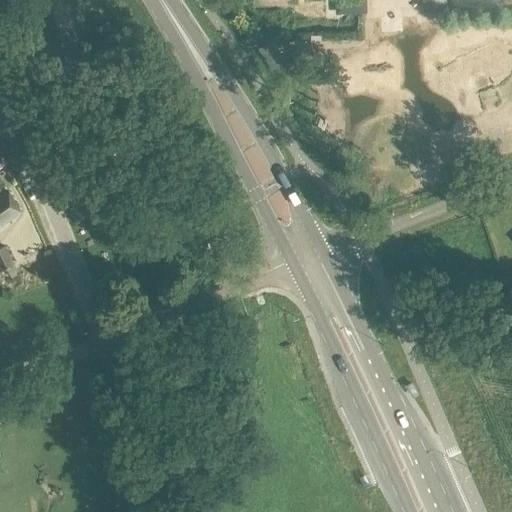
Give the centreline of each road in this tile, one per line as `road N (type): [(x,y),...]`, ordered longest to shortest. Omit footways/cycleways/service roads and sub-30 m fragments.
road 1 (unclassified): [(110,343),(0,71)]
road 2 (primary): [(443,511),(325,255)]
road 3 (primary): [(295,266),(410,511)]
road 4 (primary): [(325,255),(246,116),(179,28)]
road 5 (primary): [(179,28),(200,90),(295,266)]
road 6 (unclassified): [(325,255),(511,180)]
road 7 (unclassified): [(110,343),(295,266)]
road 8 (unclassified): [(172,511),(110,343)]
